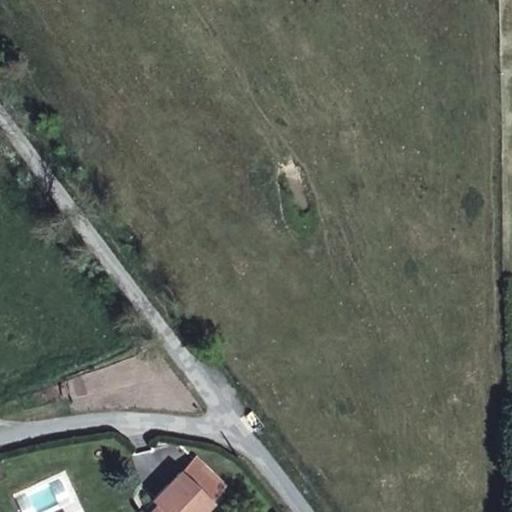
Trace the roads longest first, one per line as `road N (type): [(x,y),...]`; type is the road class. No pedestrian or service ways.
road 1 (unclassified): [(0,104),(236,417)]
road 2 (unclassified): [(236,417),(0,464)]
